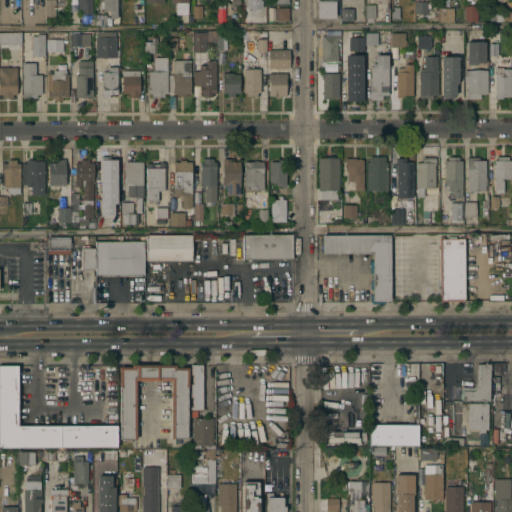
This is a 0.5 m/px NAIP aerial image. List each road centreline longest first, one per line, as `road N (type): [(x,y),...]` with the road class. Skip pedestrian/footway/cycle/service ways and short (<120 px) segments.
road 1 (residential): [(0,131),(511,128)]
road 2 (residential): [(304,0),(307,323)]
road 3 (primary): [(307,323),(0,325)]
road 4 (primary): [(0,345),(250,344)]
road 5 (primary): [(307,344),(511,344)]
road 6 (residential): [(307,323),(306,511)]
road 7 (primary): [(511,322),(355,323)]
